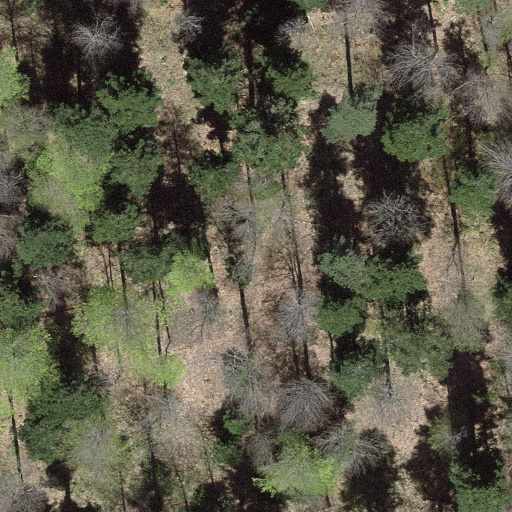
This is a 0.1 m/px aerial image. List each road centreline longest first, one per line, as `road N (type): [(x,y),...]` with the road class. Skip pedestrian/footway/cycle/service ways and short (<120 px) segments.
road 1 (track): [(136,0),(511,94)]
road 2 (track): [(215,511),(0,452)]
